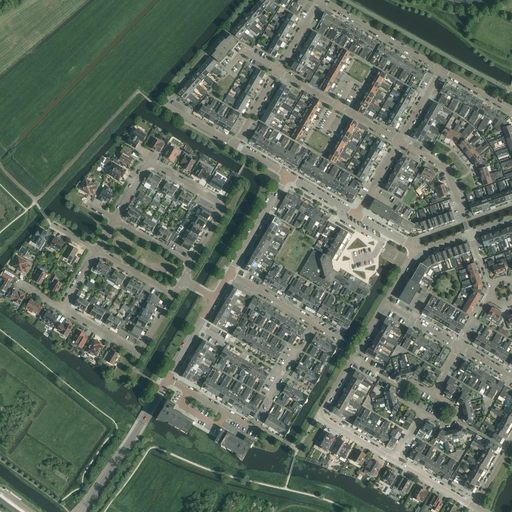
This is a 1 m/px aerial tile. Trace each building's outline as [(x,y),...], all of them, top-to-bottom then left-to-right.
[(261,0),(260,1),(271,11),(274,14),(276,11),(269,5),(271,3),(269,0),(268,0),(261,0)] [(295,3),(290,11),(292,13),(299,0),(292,0),(292,1),(295,3)] [(299,0),(292,13),(298,16),(300,12),(297,11),(300,5),(303,7),(306,0),(299,0)] [(258,5),(257,6),(263,12),(265,9),(269,12),(271,11),(260,1),(258,4),(258,5)] [(255,7),(252,10),(265,22),(265,21),(266,20),(267,20),(261,14),(263,12),(257,6),(255,8),(255,7)] [(250,14),(249,15),(255,21),(257,18),(263,24),(265,22),(252,10),(250,13),(250,14)] [(277,12),(276,15),(286,21),(284,23),(292,27),(294,22),(283,16),(277,12)] [(283,16),(294,22),(297,17),(290,13),(289,16),(285,14),(284,16),(283,15),(283,16)] [(316,29),(315,31),(317,32),(320,34),(321,32),(330,17),(328,15),(329,14),(326,13),(325,14),(325,13),(320,22),(323,24),(321,27),(319,30),(316,29)] [(247,17),(244,19),(259,33),(261,34),(263,32),(256,26),(258,23),(255,21),(249,15),(247,17)] [(330,17),(321,32),(324,34),(328,26),(331,27),(335,20),(335,19),(333,17),(332,18),(330,17)] [(242,23),(241,24),(247,30),(249,27),(258,34),(259,33),(244,19),(242,22),(242,23)] [(334,29),(329,37),(331,38),(341,23),(339,21),(339,20),(336,20),(335,20),(331,27),(334,29)] [(276,21),(274,24),(278,26),(289,32),(292,27),(284,23),(283,25),(276,21)] [(331,38),(331,40),(333,41),(337,34),(340,36),(341,33),(346,26),(345,25),(346,25),(343,23),(343,24),(341,23),(331,38)] [(239,26),(236,28),(246,37),(249,39),(253,42),(254,40),(248,35),(245,32),(247,30),(241,24),(239,26)] [(278,26),(276,28),(280,30),(279,33),(286,37),(289,32),(278,26)] [(344,35),(338,44),(341,46),(351,29),(349,28),(349,26),(346,26),(341,33),(344,35)] [(234,32),(233,34),(241,40),(243,38),(247,41),(249,39),(246,37),(236,28),(234,31),(234,32)] [(265,31),(265,32),(269,34),(283,42),(286,37),(279,33),(278,32),(276,35),(266,29),(265,31)] [(351,29),(341,46),(343,47),(348,40),(350,42),(352,39),(356,32),(356,31),(354,29),(353,30),(351,29)] [(314,32),(310,37),(318,42),(320,39),(326,42),(327,40),(321,36),(314,32)] [(354,41),(349,51),(351,52),(361,35),(359,34),(360,32),(357,32),(356,32),(352,39),(354,41)] [(213,52),(210,55),(220,64),(225,58),(224,57),(233,47),(234,48),(239,42),(231,35),(229,33),(227,36),(228,37),(226,40),(223,38),(221,40),(223,42),(218,47),(216,46),(214,49),(216,51),(214,54),(213,52)] [(269,34),(267,36),(274,40),(273,43),(280,47),(283,42),(269,34)] [(361,35),(351,52),(354,54),(359,44),(362,45),(367,38),(366,37),(364,35),(363,36),(361,35)] [(310,37),(307,42),(322,51),(324,48),(319,46),(321,43),(318,42),(310,37)] [(365,47),(359,57),(361,58),(372,41),(370,40),(370,38),(367,38),(362,45),(365,47)] [(258,43),(258,44),(261,46),(266,49),(264,51),(275,58),(277,54),(277,53),(277,52),(266,46),(262,43),(259,41),(258,43)] [(372,41),(361,58),(364,60),(370,50),(373,52),(377,44),(376,44),(377,43),(375,41),(374,42),(372,41)] [(307,42),(304,47),(312,52),(314,49),(321,53),(322,51),(307,42)] [(266,45),(266,46),(277,52),(280,47),(273,43),(271,45),(268,43),(266,45)] [(372,59),(370,63),(372,64),(378,55),(380,56),(385,48),(380,45),(372,59)] [(338,46),(337,49),(339,50),(337,52),(347,58),(349,55),(352,57),(353,55),(338,46)] [(304,47),(301,53),(316,61),(317,59),(311,55),(312,52),(304,47)] [(383,58),(378,67),(380,69),(382,66),(390,52),(385,48),(380,56),(383,58)] [(334,57),(344,63),(347,58),(337,52),(334,57)] [(390,52),(382,66),(384,68),(388,61),(391,62),(395,55),(390,52)] [(301,53),(298,58),(306,62),(308,60),(318,66),(320,63),(319,63),(316,61),(301,53)] [(334,57),(330,55),(329,57),(332,59),(330,61),(334,64),(341,68),(344,63),(334,57)] [(393,64),(389,71),(392,72),(400,58),(395,55),(391,62),(393,64)] [(209,60),(206,62),(219,74),(220,75),(222,73),(215,66),(217,64),(211,58),(209,60)] [(298,58),(295,63),(314,73),(315,71),(305,65),(306,62),(298,58)] [(400,58),(392,72),(395,74),(399,67),(401,68),(406,61),(400,58)] [(404,70),(398,79),(401,81),(402,78),(411,64),(406,61),(401,68),(404,70)] [(204,66),(203,68),(209,73),(211,70),(217,76),(219,74),(206,62),(204,65),(204,66)] [(294,64),(291,68),(300,73),(302,70),(308,74),(306,79),(309,81),(314,73),(295,63),(294,65),(294,64)] [(329,64),(328,67),(339,73),(341,68),(334,64),(332,66),(329,64)] [(411,64),(402,78),(405,80),(409,73),(412,74),(416,67),(411,64)] [(324,65),(323,67),(326,69),(330,71),(328,74),(336,78),(339,73),(328,67),(324,65)] [(248,67),(246,69),(251,72),(262,78),(263,77),(263,78),(266,74),(257,69),(256,72),(248,67)] [(414,76),(409,85),(411,87),(413,84),(415,81),(421,70),(416,67),(412,74),(414,76)] [(201,69),(198,71),(212,84),(214,82),(207,75),(209,73),(203,68),(201,69)] [(377,69),(375,70),(378,72),(376,75),(384,80),(386,77),(390,80),(393,82),(395,79),(391,77),(377,69)] [(421,70),(415,81),(417,82),(419,79),(422,80),(427,73),(421,70)] [(197,75),(195,77),(201,82),(203,79),(211,86),(212,84),(198,71),(196,74),(197,75)] [(251,72),(250,74),(253,76),(252,79),(259,83),(262,78),(251,72)] [(316,73),(314,75),(324,81),(322,83),(330,88),(333,83),(322,76),(316,73)] [(323,74),(322,76),(333,83),(336,78),(328,74),(327,76),(323,74)] [(376,75),(374,80),(388,89),(390,86),(383,82),(384,80),(376,75)] [(242,76),(240,79),(242,80),(256,88),(259,83),(252,79),(250,81),(242,76)] [(193,78),(190,80),(206,94),(208,92),(199,84),(201,82),(195,77),(194,78),(193,78)] [(313,78),(309,84),(325,93),(326,92),(328,93),(330,90),(330,88),(322,83),(320,87),(314,83),(316,80),(313,78)] [(189,84),(187,86),(193,91),(195,88),(205,96),(206,94),(190,80),(188,83),(189,84)] [(242,80),(240,82),(247,86),(246,89),(253,93),(256,88),(242,80)] [(374,80),(371,85),(378,90),(380,87),(387,91),(388,89),(374,80)] [(416,92),(401,83),(400,85),(406,89),(404,92),(405,93),(405,92),(413,97),(415,94),(416,92)] [(443,94),(438,103),(440,104),(441,103),(442,101),(444,98),(451,87),(449,86),(449,84),(447,84),(447,85),(445,84),(441,91),(440,93),(443,94)] [(282,87),(280,90),(294,98),(296,96),(289,92),(291,89),(284,85),(282,87)] [(371,85),(368,90),(382,99),(383,98),(384,96),(377,92),(378,90),(371,85)] [(185,87),(182,89),(198,103),(200,101),(191,94),(193,91),(187,86),(186,87),(185,87)] [(238,87),(236,90),(250,98),(253,93),(246,89),(244,91),(238,87)] [(451,87),(444,98),(447,99),(449,96),(451,97),(456,90),(455,90),(456,89),(453,87),(453,88),(451,87)] [(232,88),(231,89),(235,91),(235,92),(242,96),(240,99),(248,103),(250,98),(236,90),(232,88)] [(180,91),(177,94),(180,97),(181,96),(186,101),(188,98),(193,103),(191,105),(194,108),(198,103),(182,89),(181,91),(180,91)] [(279,93),(278,95),(285,100),(288,102),(290,99),(296,102),(298,100),(297,100),(294,98),(280,90),(278,93),(279,93)] [(368,90),(365,95),(373,100),(374,100),(375,97),(382,101),(384,103),(385,100),(382,99),(368,90)] [(454,99),(448,109),(451,110),(461,93),(459,92),(459,91),(456,90),(451,97),(454,99)] [(404,95),(396,91),(395,93),(410,102),(412,100),(411,100),(413,97),(405,92),(405,93),(404,95)] [(410,102),(395,93),(394,96),(399,99),(398,102),(399,103),(406,107),(406,106),(407,107),(409,104),(410,102)] [(461,93),(451,110),(453,112),(459,102),(462,104),(466,96),(466,95),(464,93),(463,94),(461,93)] [(228,95),(227,97),(245,108),(248,103),(240,99),(239,101),(228,95)] [(276,97),(274,100),(289,109),(292,111),(293,108),(286,104),(288,102),(285,100),(278,95),(276,97)] [(311,95),(309,98),(313,100),(311,103),(318,108),(319,107),(320,107),(322,104),(320,102),(321,101),(311,95)] [(365,95),(362,100),(379,110),(381,108),(374,104),(375,101),(374,100),(373,100),(365,95)] [(460,113),(462,114),(471,99),(469,98),(470,97),(467,96),(466,96),(462,104),(464,105),(460,113)] [(227,97),(225,100),(232,104),(231,107),(234,109),(242,113),(245,108),(227,97)] [(471,99),(462,114),(465,116),(470,108),(472,110),(476,102),(476,101),(474,99),(473,100),(471,99)] [(273,104),(271,106),(278,110),(280,107),(290,113),(292,111),(289,109),(274,100),(272,103),(273,104)] [(299,100),(298,103),(316,113),(318,108),(311,103),(309,102),(308,104),(306,104),(299,100)] [(362,100),(359,105),(367,109),(368,110),(370,107),(378,112),(379,110),(362,100)] [(397,106),(390,101),(389,104),(404,113),(405,111),(407,108),(406,107),(399,103),(397,106)] [(210,106),(204,117),(207,119),(208,118),(210,119),(214,112),(215,110),(213,108),(212,107),(215,104),(212,102),(210,106)] [(434,102),(431,108),(439,112),(440,109),(447,113),(451,115),(452,113),(449,111),(434,102)] [(475,111),(469,121),(471,123),(482,105),(480,104),(480,103),(477,102),(476,102),(472,110),(475,111)] [(201,103),(195,109),(199,113),(201,114),(201,115),(204,117),(210,106),(208,105),(206,108),(203,106),(204,105),(201,103)] [(298,103),(297,105),(304,109),(303,111),(303,112),(305,113),(313,118),(316,113),(298,103)] [(214,112),(210,119),(212,120),(211,121),(214,123),(225,105),(223,104),(217,114),(214,112)] [(358,106),(356,109),(358,110),(357,112),(370,119),(372,117),(368,115),(370,111),(368,110),(367,109),(359,105),(358,104),(358,106)] [(404,113),(389,104),(388,106),(393,109),(392,112),(392,113),(400,117),(401,117),(403,115),(404,113)] [(225,105),(214,123),(217,125),(218,124),(220,125),(224,118),(221,117),(227,106),(225,105)] [(471,123),(473,125),(480,114),(482,116),(487,108),(486,108),(487,107),(485,105),(484,106),(482,105),(471,123)] [(270,107),(268,111),(282,119),(286,121),(287,119),(283,117),(284,117),(277,113),(278,110),(271,106),(270,108),(270,107)] [(431,108),(428,113),(443,121),(446,123),(448,120),(445,119),(437,115),(439,112),(431,108)] [(485,117),(478,129),(480,132),(481,130),(483,127),(492,111),(490,110),(490,109),(487,108),(482,116),(485,117)] [(224,118),(220,125),(222,126),(221,127),(225,129),(235,111),(233,110),(227,120),(224,118)] [(235,111),(225,129),(228,131),(228,130),(230,131),(235,124),(231,123),(236,115),(239,116),(241,114),(237,112),(235,111)] [(267,114),(265,116),(272,120),(273,120),(274,117),(281,121),(282,119),(268,111),(266,114),(267,114)] [(483,127),(481,130),(485,129),(490,120),(493,122),(497,114),(497,113),(495,111),(494,112),(492,111),(483,127)] [(384,112),(383,114),(398,123),(399,121),(398,120),(400,117),(392,113),(392,112),(391,112),(390,114),(389,115),(384,112)] [(292,113),(291,115),(301,121),(299,123),(307,128),(310,123),(297,115),(295,114),(292,113)] [(297,115),(310,123),(313,118),(305,113),(304,116),(298,113),(297,115)] [(428,113),(425,118),(433,122),(434,120),(444,126),(446,123),(443,121),(428,113)] [(398,123),(383,114),(382,116),(382,117),(387,120),(385,123),(387,124),(389,125),(388,126),(393,128),(393,127),(394,128),(396,125),(397,125),(398,123)] [(497,114),(493,122),(496,124),(494,127),(496,129),(506,122),(504,119),(503,120),(502,119),(502,117),(497,114)] [(263,118),(262,121),(280,132),(281,129),(271,124),(273,120),(272,120),(265,116),(264,118),(263,118)] [(425,118),(422,123),(437,132),(440,134),(442,131),(435,127),(431,125),(433,122),(425,118)] [(350,120),(348,123),(348,124),(348,125),(355,129),(357,126),(367,132),(368,129),(352,120),(352,121),(350,120)] [(450,120),(441,134),(446,137),(451,130),(452,127),(450,126),(453,121),(450,120)] [(506,122),(496,129),(499,132),(503,131),(505,134),(511,131),(511,128),(511,125),(508,126),(507,125),(508,124),(506,122)] [(253,137),(250,140),(250,141),(253,143),(254,142),(256,144),(267,126),(261,123),(260,125),(263,127),(259,133),(256,132),(253,137)] [(293,126),(304,132),(307,128),(299,123),(298,126),(294,124),(293,126)] [(422,123),(419,128),(427,133),(428,130),(439,136),(440,134),(437,132),(422,123)] [(290,124),(288,126),(295,130),(294,133),(301,137),(304,132),(293,126),(290,124)] [(451,130),(446,137),(451,140),(456,133),(457,131),(460,126),(457,124),(453,131),(451,130)] [(456,133),(451,140),(456,143),(457,141),(459,142),(467,132),(471,127),(472,126),(470,124),(465,130),(462,133),(457,131),(456,133)] [(348,125),(345,130),(359,138),(361,136),(354,132),(355,129),(348,125)] [(267,126),(256,144),(258,145),(258,146),(261,147),(266,139),(263,137),(267,130),(269,127),(267,126)] [(460,143),(459,145),(462,149),(469,144),(466,140),(474,130),(475,129),(472,126),(471,127),(467,132),(459,142),(460,143)] [(419,128),(416,133),(431,142),(432,139),(425,135),(427,133),(419,128)] [(130,138),(127,144),(135,148),(138,143),(138,142),(139,140),(143,142),(146,135),(143,133),(144,133),(143,131),(141,130),(140,130),(139,131),(137,130),(133,136),(132,139),(130,138)] [(266,139),(261,147),(264,149),(265,148),(267,150),(277,132),(274,130),(268,140),(266,139)] [(282,130),(281,132),(301,144),(302,142),(299,141),(301,137),(294,133),(292,136),(282,130)] [(345,130),(342,135),(350,139),(351,137),(361,142),(362,140),(359,138),(345,130)] [(506,137),(489,143),(491,145),(494,144),(503,141),(511,137),(511,131),(505,134),(506,137)] [(277,132),(267,150),(269,151),(268,152),(271,153),(277,144),(274,142),(275,142),(276,142),(277,140),(276,139),(279,133),(277,132)] [(416,133),(413,139),(421,143),(422,141),(430,145),(428,148),(431,149),(434,144),(431,142),(416,133)] [(367,134),(364,139),(369,142),(383,150),(384,148),(383,147),(385,144),(384,143),(385,142),(380,140),(380,141),(376,139),(374,142),(369,139),(371,136),(367,134)] [(342,135),(339,140),(356,150),(358,147),(351,143),(352,141),(350,139),(342,135)] [(469,144),(462,149),(466,154),(473,148),(475,146),(473,144),(479,140),(480,139),(480,138),(478,136),(477,137),(469,144)] [(511,137),(503,141),(504,144),(508,143),(509,145),(511,144),(511,137)] [(155,139),(150,147),(155,150),(155,151),(155,150),(159,152),(160,152),(164,145),(161,143),(155,139)] [(277,144),(271,153),(274,155),(275,154),(277,156),(285,141),(286,140),(284,139),(280,144),(278,142),(277,144)] [(339,140),(336,145),(346,150),(346,149),(348,148),(355,152),(356,150),(339,140)] [(285,141),(277,156),(279,157),(278,158),(282,159),(287,151),(286,151),(284,149),(288,142),(285,141)] [(287,151),(282,159),(284,162),(285,161),(287,162),(298,144),(295,142),(290,152),(287,150),(286,151),(287,151)] [(369,142),(368,144),(371,146),(373,147),(372,150),(379,154),(380,151),(381,152),(383,150),(369,142)] [(170,146),(163,158),(167,160),(168,158),(174,162),(178,155),(178,156),(180,152),(174,149),(176,146),(171,144),(170,146)] [(298,144),(287,162),(289,163),(289,164),(292,165),(297,157),(294,155),(300,145),(298,144)] [(483,147),(470,158),(473,163),(480,157),(478,155),(489,146),(487,144),(483,147)] [(510,148),(501,151),(502,154),(511,150),(511,144),(509,145),(510,148)] [(336,145),(333,150),(348,158),(351,160),(352,157),(345,153),(345,151),(346,150),(336,145)] [(473,148),(466,154),(470,158),(483,147),(481,145),(477,148),(475,146),(473,148)] [(122,155),(120,160),(129,165),(133,158),(130,156),(132,153),(123,148),(120,154),(122,155)] [(297,157),(292,165),(295,168),(296,167),(298,168),(306,153),(308,150),(306,148),(304,152),(302,155),(301,154),(299,157),(298,156),(297,157)] [(363,149),(361,151),(377,160),(378,158),(377,157),(379,154),(372,150),(370,153),(363,149)] [(333,150),(330,154),(338,159),(340,156),(347,160),(348,158),(333,150)] [(360,153),(366,157),(364,160),(373,165),(374,162),(375,162),(377,160),(361,151),(360,153)] [(305,161),(300,170),(303,172),(304,171),(306,172),(316,155),(314,153),(309,161),(307,162),(305,161)] [(326,156),(325,158),(345,170),(346,167),(337,162),(338,159),(330,154),(329,158),(326,156)] [(186,155),(181,163),(184,165),(183,168),(185,169),(185,170),(187,171),(188,171),(190,172),(196,162),(189,158),(189,156),(186,155)] [(316,155),(306,172),(308,174),(307,175),(311,176),(315,168),(313,166),(319,156),(316,155)] [(404,155),(401,160),(412,166),(414,168),(416,165),(412,163),(414,161),(411,159),(404,155)] [(354,157),(352,160),(355,162),(371,170),(372,168),(371,168),(373,165),(364,160),(362,163),(354,157)] [(480,157),(473,163),(477,167),(479,166),(480,167),(488,163),(486,160),(483,161),(480,157)] [(315,168),(311,176),(313,178),(314,177),(316,179),(326,161),(324,159),(318,169),(315,168)] [(401,160),(398,165),(405,169),(408,171),(409,169),(417,173),(419,170),(414,168),(412,166),(401,160)] [(326,161),(316,179),(318,180),(318,181),(321,182),(326,174),(323,172),(329,162),(326,161)] [(371,170),(355,162),(354,164),(361,168),(359,171),(366,175),(367,175),(368,175),(371,170)] [(478,172),(479,175),(480,175),(489,172),(487,167),(489,166),(488,163),(480,167),(480,169),(478,170),(479,171),(478,172)] [(110,168),(108,172),(108,173),(109,173),(108,174),(116,179),(117,180),(118,181),(120,180),(121,178),(121,177),(121,176),(122,177),(126,171),(115,164),(113,168),(112,168),(112,169),(111,168),(110,168)] [(200,166),(194,176),(201,180),(202,177),(206,179),(210,174),(211,171),(211,170),(202,165),(201,165),(200,166)] [(326,174),(321,182),(324,184),(324,183),(326,185),(337,167),(334,165),(329,175),(326,174)] [(398,165),(395,170),(409,178),(411,176),(404,172),(405,169),(398,165)] [(337,167),(326,185),(329,186),(328,187),(331,188),(336,180),(333,178),(339,168),(337,167)] [(348,168),(346,170),(356,176),(364,181),(367,176),(366,176),(366,175),(359,171),(358,174),(348,168)] [(419,172),(416,178),(419,179),(424,181),(426,179),(431,170),(430,170),(427,169),(425,168),(423,172),(420,171),(419,172)] [(395,170),(392,175),(400,179),(401,177),(408,181),(409,178),(395,170)] [(426,179),(424,181),(429,184),(429,185),(430,187),(437,182),(435,179),(433,178),(435,174),(434,173),(432,171),(431,170),(426,179)] [(336,180),(331,188),(334,190),(335,189),(337,191),(347,173),(345,171),(339,181),(336,180)] [(480,176),(480,179),(481,179),(482,179),(482,180),(496,176),(499,175),(502,173),(501,171),(497,172),(489,175),(489,172),(480,175),(480,176)] [(233,172),(228,180),(232,182),(236,174),(233,172)] [(347,173),(337,191),(339,192),(338,193),(342,194),(347,186),(344,184),(350,174),(347,173)] [(147,174),(142,183),(145,185),(146,183),(151,186),(152,185),(156,177),(153,175),(154,175),(153,174),(151,174),(150,176),(147,174)] [(392,175),(389,180),(400,186),(402,184),(398,182),(400,179),(392,175)] [(215,176),(210,185),(220,191),(225,182),(221,180),(221,178),(220,177),(218,176),(217,178),(215,176)] [(496,176),(482,180),(484,186),(492,183),(495,182),(494,179),(497,178),(496,176)] [(156,177),(152,185),(157,188),(156,190),(158,192),(163,183),(161,182),(162,180),(161,178),(159,178),(159,179),(156,177)] [(356,181),(347,197),(349,198),(349,199),(353,201),(355,196),(357,192),(355,191),(355,189),(358,183),(361,185),(363,182),(358,179),(356,181)] [(82,184),(80,189),(85,192),(85,191),(89,194),(90,192),(94,194),(97,189),(100,184),(96,181),(94,185),(86,180),(83,185),(82,184)] [(347,186),(342,194),(344,196),(345,195),(347,197),(356,181),(354,180),(349,187),(347,186)] [(407,190),(400,186),(389,180),(386,185),(397,191),(398,191),(397,190),(398,188),(406,193),(407,190)] [(500,182),(507,201),(508,200),(509,201),(511,200),(511,198),(509,191),(506,192),(503,185),(502,181),(500,182)] [(437,182),(430,187),(432,189),(433,191),(436,190),(437,193),(447,190),(447,189),(446,189),(444,186),(444,184),(439,186),(439,184),(437,182)] [(500,182),(497,183),(501,194),(498,195),(501,204),(505,203),(505,202),(507,201),(500,182)] [(158,192),(160,194),(161,193),(166,196),(167,195),(172,186),(169,184),(168,183),(167,183),(166,185),(163,183),(158,192)] [(396,193),(397,191),(386,185),(383,190),(395,196),(401,200),(403,197),(396,193)] [(489,186),(488,186),(495,205),(497,204),(497,205),(501,204),(498,195),(495,196),(492,188),(491,185),(489,186)] [(100,197),(98,200),(102,202),(103,199),(109,202),(110,202),(111,200),(111,199),(114,195),(108,191),(110,188),(106,186),(105,189),(104,189),(99,197),(100,197)] [(172,186),(167,195),(172,198),(171,200),(173,202),(179,192),(176,191),(177,189),(177,187),(175,188),(172,186)] [(488,186),(486,187),(490,198),(487,199),(490,208),(494,207),(493,206),(495,205),(488,186)] [(435,199),(431,201),(432,204),(437,203),(444,200),(443,197),(448,195),(447,194),(447,191),(447,190),(437,193),(438,196),(435,197),(435,199)] [(179,192),(173,202),(176,203),(177,201),(183,204),(183,203),(188,195),(185,193),(184,192),(182,192),(181,194),(179,192)] [(471,192),(466,194),(472,213),(474,212),(475,213),(478,212),(475,203),(472,204),(471,200),(470,197),(473,196),(471,192)] [(479,196),(478,193),(476,194),(479,202),(475,203),(478,212),(482,211),(482,210),(484,209),(480,197),(479,196)] [(288,194),(279,209),(281,210),(283,207),(284,206),(287,208),(288,205),(293,197),(291,195),(290,196),(288,194)] [(188,195),(183,203),(188,206),(186,209),(189,211),(193,205),(194,202),(194,201),(192,200),(193,198),(192,197),(191,197),(190,197),(188,195)] [(482,195),(479,196),(480,197),(484,209),(486,208),(486,209),(490,208),(487,199),(486,196),(482,197),(482,195)] [(289,211),(286,215),(289,216),(298,200),(296,199),(296,198),(293,197),(288,205),(287,208),(290,209),(289,211)] [(375,199),(370,209),(372,210),(371,211),(389,221),(389,220),(392,216),(395,211),(375,199)] [(130,205),(124,214),(127,215),(126,217),(127,219),(128,219),(128,218),(131,220),(136,212),(137,210),(142,202),(139,200),(135,208),(132,207),(133,206),(130,205)] [(298,200),(289,216),(291,218),(294,213),(296,210),(299,211),(304,203),(301,201),(300,202),(298,200)] [(443,202),(440,203),(443,211),(442,212),(440,212),(444,224),(450,222),(445,210),(443,205),(443,202)] [(302,213),(295,224),(297,225),(300,221),(308,206),(306,205),(307,204),(304,203),(299,211),(302,213)] [(392,216),(389,220),(391,221),(391,222),(392,223),(394,224),(399,216),(401,213),(398,212),(398,211),(402,204),(400,203),(398,205),(398,206),(395,211),(392,216)] [(434,205),(432,206),(433,210),(439,226),(444,224),(440,212),(439,213),(437,213),(434,205)] [(199,215),(206,219),(208,220),(210,217),(211,217),(211,215),(209,214),(211,211),(201,206),(199,209),(201,211),(199,215)] [(308,206),(300,221),(302,222),(304,219),(306,216),(309,217),(314,209),(311,207),(311,208),(308,206)] [(432,206),(429,207),(431,211),(432,215),(431,216),(430,217),(433,228),(439,226),(433,210),(432,206)] [(399,216),(394,224),(398,226),(400,226),(408,212),(410,209),(408,207),(407,210),(404,214),(403,215),(401,213),(399,216)] [(310,223),(307,227),(310,228),(319,212),(316,211),(317,210),(314,209),(309,217),(312,219),(310,223)] [(424,209),(421,210),(428,230),(433,228),(430,217),(428,217),(426,217),(424,209)] [(455,220),(452,212),(449,213),(448,209),(445,210),(450,222),(455,220)] [(136,212),(131,220),(134,222),(135,224),(136,224),(138,222),(140,223),(145,215),(142,213),(143,213),(137,210),(136,212)] [(418,223),(417,233),(422,231),(422,232),(428,230),(421,210),(419,211),(423,222),(420,223),(418,223)] [(310,228),(309,229),(312,230),(314,225),(315,225),(317,222),(319,223),(324,215),(322,213),(321,214),(319,212),(310,228)] [(408,212),(400,226),(402,227),(401,228),(405,230),(409,222),(407,220),(411,213),(408,212)] [(194,223),(201,227),(203,228),(205,225),(207,224),(207,223),(205,222),(206,219),(199,215),(197,214),(195,217),(197,218),(194,223)] [(145,215),(140,223),(143,224),(141,226),(142,228),(144,228),(147,229),(151,221),(146,218),(148,216),(145,215)] [(320,229),(318,233),(320,234),(328,221),(329,219),(327,217),(327,216),(324,215),(319,223),(318,226),(321,228),(320,229)] [(273,221),(272,223),(288,232),(289,230),(285,227),(281,225),(283,222),(278,220),(275,217),(272,220),(273,221)] [(151,221),(147,229),(150,231),(150,233),(152,233),(153,231),(156,232),(161,223),(158,221),(157,224),(151,221)] [(191,224),(188,229),(190,230),(190,231),(197,235),(199,236),(200,233),(201,233),(202,232),(202,231),(200,229),(201,227),(194,223),(192,222),(191,224)] [(330,222),(328,225),(335,229),(335,230),(334,232),(345,238),(348,233),(340,229),(338,227),(330,222)] [(409,222),(405,230),(408,232),(409,232),(410,233),(411,232),(414,234),(417,233),(418,223),(416,223),(414,225),(409,222)] [(161,223),(156,232),(158,233),(157,236),(158,237),(159,237),(162,238),(167,230),(162,227),(164,225),(161,223)] [(270,225),(268,228),(277,233),(280,234),(282,231),(282,232),(286,234),(288,232),(272,223),(271,225),(270,225)] [(267,231),(266,233),(281,242),(282,240),(279,238),(275,235),(277,233),(268,228),(266,230),(267,231)] [(36,237),(33,242),(38,245),(37,247),(41,249),(46,240),(44,239),(47,236),(46,235),(48,232),(41,229),(39,232),(38,231),(35,236),(36,237)] [(167,230),(162,238),(165,240),(166,242),(167,242),(169,240),(171,241),(176,233),(177,232),(174,230),(173,232),(167,229),(167,230)] [(185,238),(192,243),(194,244),(196,241),(198,240),(198,238),(196,237),(197,235),(190,231),(190,230),(188,229),(186,232),(188,233),(185,238)] [(504,230),(498,232),(504,248),(507,247),(504,240),(507,239),(504,230)] [(334,232),(333,234),(336,236),(334,239),(342,244),(345,238),(334,232)] [(498,232),(493,234),(496,243),(497,246),(499,245),(500,246),(502,252),(505,251),(504,248),(498,232)] [(263,235),(262,238),(271,243),(272,240),(276,243),(276,242),(280,244),(281,242),(266,233),(265,236),(263,235)] [(493,234),(487,236),(493,252),(493,255),(496,254),(494,247),(497,246),(496,243),(493,234)] [(487,236),(481,238),(484,247),(487,246),(490,253),(493,252),(487,236)] [(55,237),(50,247),(55,250),(55,249),(59,252),(64,243),(58,240),(59,239),(55,237)] [(183,242),(181,246),(190,252),(191,248),(192,249),(193,248),(193,246),(191,245),(192,243),(185,238),(183,237),(181,241),(183,242)] [(261,241),(260,244),(275,252),(276,250),(273,248),(269,246),(271,243),(262,238),(260,241),(261,241)] [(326,238),(324,240),(339,249),(342,244),(334,239),(333,242),(326,238)] [(324,240),(323,243),(330,247),(328,249),(336,254),(339,249),(324,240)] [(468,243),(461,245),(466,258),(468,258),(467,253),(470,252),(469,248),(470,248),(468,243)] [(257,245),(256,249),(265,253),(267,255),(269,252),(270,253),(274,255),(275,252),(260,244),(259,246),(257,245)] [(461,245),(456,247),(459,256),(460,258),(462,257),(465,265),(468,264),(466,258),(461,245)] [(71,246),(64,257),(71,261),(70,264),(73,266),(78,258),(75,256),(78,250),(71,246)] [(316,246),(314,249),(322,253),(324,254),(333,259),(336,254),(328,249),(327,252),(323,250),(316,246)] [(456,247),(451,249),(457,267),(459,266),(457,260),(460,259),(460,258),(459,256),(456,247)] [(255,252),(254,254),(269,263),(270,260),(267,259),(266,258),(267,255),(265,253),(256,249),(254,251),(255,252)] [(451,249),(445,251),(448,259),(451,258),(454,266),(454,268),(457,267),(451,249)] [(312,253),(300,274),(321,286),(328,290),(334,281),(338,274),(333,271),(330,261),(332,259),(333,260),(333,259),(324,254),(323,255),(314,250),(312,253)] [(445,251),(440,253),(446,271),(449,270),(448,268),(445,260),(448,259),(445,251)] [(440,253),(434,255),(438,265),(441,264),(444,272),(446,271),(440,253)] [(251,256),(250,259),(259,264),(260,265),(261,265),(263,262),(264,263),(267,265),(269,263),(254,254),(253,257),(251,256)] [(429,257),(425,261),(432,269),(433,267),(438,265),(434,255),(429,257)] [(14,266),(14,267),(15,268),(17,269),(18,269),(19,268),(27,273),(31,267),(26,264),(26,263),(26,262),(26,261),(23,260),(22,260),(18,258),(16,262),(15,262),(14,265),(14,266)] [(500,261),(497,262),(498,264),(501,274),(502,274),(505,272),(506,271),(505,267),(508,266),(505,258),(500,260),(500,261)] [(249,262),(248,264),(259,271),(260,271),(261,269),(257,267),(259,264),(250,259),(248,261),(249,262)] [(493,260),(487,262),(488,264),(491,272),(494,271),(495,275),(496,275),(500,275),(501,274),(498,264),(495,265),(493,260)] [(419,265),(417,269),(425,274),(427,275),(430,270),(432,269),(425,261),(421,264),(420,266),(419,265)] [(96,262),(91,271),(94,272),(95,270),(100,273),(105,265),(102,263),(102,262),(100,262),(99,264),(96,262)] [(467,268),(461,271),(462,273),(462,274),(477,268),(475,263),(466,266),(467,268)] [(245,266),(244,270),(248,272),(253,274),(256,276),(257,273),(263,276),(264,274),(263,273),(260,271),(259,271),(248,264),(246,267),(245,266)] [(36,276),(34,280),(41,284),(47,274),(40,270),(42,268),(41,266),(39,265),(34,273),(36,275),(36,276)] [(105,265),(100,273),(106,276),(104,278),(107,280),(112,271),(109,270),(111,268),(110,267),(108,267),(105,265)] [(277,269),(269,285),(271,286),(271,285),(274,286),(278,279),(276,278),(281,269),(279,267),(277,269)] [(270,271),(264,281),(267,282),(266,283),(269,285),(277,269),(275,268),(273,271),(271,272),(270,271)] [(460,274),(459,274),(460,277),(469,274),(470,277),(479,274),(477,268),(462,274),(462,273),(460,274)] [(417,269),(414,274),(429,283),(431,284),(432,281),(427,278),(423,277),(425,274),(417,269)] [(3,285),(0,289),(0,293),(4,295),(6,292),(13,279),(15,276),(6,270),(4,273),(3,273),(0,275),(0,277),(1,279),(1,280),(2,284),(3,285)] [(278,279),(274,286),(277,288),(276,289),(278,290),(287,275),(290,271),(287,270),(282,280),(279,278),(278,279)] [(112,271),(107,280),(110,281),(115,284),(116,282),(121,274),(118,272),(117,271),(116,271),(114,273),(112,271)] [(337,283),(333,289),(335,291),(344,276),(339,274),(339,273),(338,273),(338,274),(334,281),(337,283)] [(115,284),(115,285),(122,289),(127,280),(125,279),(126,277),(125,276),(124,276),(121,274),(116,282),(115,284)] [(414,274),(411,279),(419,284),(421,285),(423,282),(430,286),(431,284),(429,283),(414,274)] [(471,279),(461,282),(463,285),(481,279),(479,274),(470,277),(471,279)] [(287,275),(278,290),(281,292),(281,291),(284,292),(288,285),(285,284),(290,276),(287,275)] [(53,283),(50,289),(57,294),(62,284),(55,280),(57,277),(54,276),(51,281),(53,283)] [(344,276),(335,291),(338,292),(340,289),(342,285),(344,287),(349,279),(344,276)] [(345,292),(343,295),(346,297),(348,293),(354,282),(349,279),(344,287),(347,289),(345,292)] [(401,297),(400,299),(409,305),(421,285),(419,284),(411,279),(400,297),(401,297)] [(463,285),(463,287),(465,287),(473,285),(474,288),(474,289),(482,290),(482,285),(481,279),(463,285)] [(127,280),(122,289),(125,291),(125,290),(127,291),(128,290),(131,292),(136,283),(133,282),(133,281),(133,280),(131,280),(130,282),(127,280)] [(291,286),(287,294),(290,296),(289,297),(291,298),(300,283),(301,282),(298,280),(294,288),(291,286)] [(354,282),(348,293),(350,295),(352,291),(355,293),(359,285),(354,282)] [(136,283),(131,292),(136,295),(135,297),(138,298),(138,297),(139,298),(141,293),(143,290),(141,288),(142,286),(141,285),(139,285),(136,283)] [(300,283),(291,298),(293,299),(294,298),(297,300),(301,293),(302,291),(299,290),(302,284),(300,283)] [(359,285),(355,293),(358,295),(356,298),(358,300),(365,288),(359,285)] [(233,291),(231,293),(246,302),(249,303),(252,298),(249,296),(247,299),(244,297),(240,295),(242,292),(238,290),(234,287),(232,290),(233,291)] [(301,293),(297,300),(302,303),(310,288),(308,287),(304,294),(301,293)] [(310,288),(302,303),(307,305),(311,298),(308,297),(312,290),(310,288)] [(365,288),(358,300),(360,301),(362,297),(365,299),(368,295),(370,294),(369,293),(370,291),(365,288)] [(468,294),(478,300),(481,295),(482,294),(482,290),(474,289),(472,289),(468,294)] [(13,292),(9,298),(14,301),(20,305),(25,296),(19,292),(14,290),(13,292)] [(320,294),(311,309),(313,311),(313,310),(316,312),(316,311),(317,311),(321,304),(322,301),(319,300),(324,291),(322,290),(320,294)] [(468,294),(463,291),(462,294),(468,297),(468,299),(467,301),(468,301),(476,305),(478,300),(468,294)] [(229,295),(228,298),(236,303),(238,300),(241,302),(245,304),(246,302),(231,293),(230,295),(229,295)] [(307,306),(306,307),(309,308),(311,309),(320,294),(318,293),(314,298),(311,297),(311,298),(307,305),(307,306)] [(78,294),(73,302),(76,303),(75,305),(75,307),(77,307),(80,308),(85,300),(80,297),(81,295),(78,294)] [(322,305),(318,312),(321,314),(320,315),(322,316),(331,301),(334,297),(331,295),(326,305),(323,303),(322,305)] [(427,305),(422,313),(424,314),(427,317),(432,308),(429,307),(435,297),(432,295),(427,305)] [(148,300),(146,303),(148,304),(155,307),(156,305),(158,306),(160,305),(160,304),(159,304),(161,300),(153,296),(150,301),(148,300)] [(85,300),(80,308),(83,310),(84,312),(85,312),(86,310),(89,311),(94,303),(94,302),(96,300),(97,298),(95,297),(93,298),(91,300),(90,303),(85,300)] [(227,301),(225,303),(240,312),(241,310),(238,308),(234,305),(236,303),(228,298),(226,300),(227,301)] [(458,298),(456,301),(473,310),(476,305),(468,301),(467,303),(458,298)] [(31,300),(27,307),(30,309),(29,310),(29,311),(31,312),(32,312),(33,311),(35,313),(39,315),(42,309),(39,307),(40,305),(31,300)] [(94,303),(89,311),(91,312),(90,315),(91,316),(92,316),(93,316),(96,317),(100,309),(101,307),(97,304),(98,301),(96,300),(94,302),(94,303)] [(251,309),(248,315),(250,316),(258,303),(255,301),(255,302),(252,301),(248,308),(251,309)] [(331,301),(322,316),(325,317),(325,316),(328,318),(332,311),(329,309),(334,302),(331,301)] [(456,301),(455,303),(464,308),(462,311),(470,315),(473,310),(456,301)] [(441,304),(433,319),(434,320),(434,321),(438,323),(442,314),(439,313),(445,303),(443,302),(441,304)] [(144,308),(142,310),(144,312),(144,311),(150,315),(152,313),(154,314),(155,313),(155,311),(157,308),(155,307),(148,304),(146,303),(144,308)] [(223,305),(222,308),(230,313),(232,310),(235,313),(235,312),(239,314),(240,312),(225,303),(224,306),(223,305)] [(250,316),(248,320),(251,321),(256,312),(259,314),(263,307),(261,306),(261,305),(258,303),(250,316)] [(432,308),(427,317),(431,319),(431,318),(433,319),(441,304),(439,303),(436,307),(434,306),(432,308)] [(100,309),(96,317),(98,319),(99,321),(101,321),(102,319),(104,320),(109,312),(112,308),(109,306),(108,307),(106,310),(101,307),(100,309)] [(337,314),(333,321),(338,324),(342,316),(339,315),(343,308),(341,306),(339,310),(337,314)] [(442,314),(438,323),(441,325),(442,324),(443,325),(453,307),(451,306),(447,313),(444,312),(442,314)] [(262,315),(257,325),(259,326),(269,309),(265,307),(265,308),(263,307),(259,314),(262,315)] [(342,316),(338,324),(341,325),(340,326),(342,327),(353,309),(353,308),(351,307),(346,316),(344,316),(343,315),(342,316)] [(453,307),(443,325),(445,326),(444,327),(448,329),(453,320),(450,319),(452,315),(456,309),(453,307)] [(487,310),(483,317),(491,321),(493,318),(498,309),(497,309),(493,308),(492,307),(490,311),(487,310)] [(221,311),(219,314),(234,322),(237,324),(238,322),(232,318),(228,316),(230,313),(222,308),(219,311),(221,311)] [(269,309),(259,326),(261,327),(266,318),(269,320),(273,313),(271,312),(272,311),(269,309)] [(353,309),(342,327),(344,329),(345,328),(348,329),(348,328),(349,329),(350,328),(350,327),(349,327),(352,322),(353,321),(351,320),(351,318),(351,317),(355,310),(353,309)] [(493,318),(491,321),(496,324),(498,326),(503,319),(500,317),(502,313),(501,313),(499,310),(498,309),(493,318)] [(46,315),(43,320),(46,322),(46,323),(48,325),(49,324),(50,324),(53,326),(55,321),(56,321),(58,317),(55,315),(56,314),(52,312),(51,313),(48,311),(45,315),(46,315)] [(139,314),(137,318),(139,319),(146,323),(147,320),(149,322),(151,321),(151,319),(150,319),(152,316),(150,315),(144,311),(144,312),(141,316),(139,314)] [(332,311),(328,318),(333,321),(337,314),(332,311)] [(109,312),(104,320),(107,322),(106,324),(106,325),(108,325),(111,326),(116,318),(111,315),(112,313),(109,312)] [(453,320),(448,329),(451,331),(452,330),(454,331),(464,314),(461,312),(460,314),(456,322),(453,320)] [(272,322),(267,331),(269,332),(279,315),(276,313),(275,314),(273,313),(269,320),(272,322)] [(217,315),(216,318),(224,323),(226,325),(228,322),(229,323),(233,325),(236,326),(237,324),(234,322),(219,314),(218,316),(217,315)] [(464,314),(454,331),(455,332),(455,333),(459,335),(462,331),(461,330),(463,327),(464,327),(465,325),(461,322),(464,318),(464,317),(465,317),(466,315),(464,314)] [(279,315),(269,332),(272,333),(277,324),(280,326),(284,319),(282,318),(282,317),(279,315)] [(116,318),(111,326),(114,328),(115,330),(116,330),(117,328),(120,329),(123,324),(125,321),(122,319),(117,316),(116,318)] [(386,322),(385,324),(401,333),(404,335),(407,329),(404,327),(403,328),(400,329),(395,326),(396,323),(388,318),(387,317),(387,318),(385,321),(386,322)] [(126,318),(125,321),(127,322),(134,326),(141,331),(143,328),(145,329),(146,329),(146,327),(148,324),(146,323),(139,319),(137,318),(134,323),(126,318)] [(215,322),(213,324),(228,333),(231,335),(232,332),(226,328),(225,328),(225,327),(226,325),(224,323),(216,318),(216,319),(213,321),(215,322)] [(278,336),(277,337),(280,338),(289,321),(286,319),(286,320),(284,319),(280,326),(283,328),(278,335),(278,336)] [(289,321),(280,338),(282,339),(286,333),(289,334),(290,332),(294,325),(292,324),(293,323),(289,321)] [(237,328),(232,336),(237,339),(244,327),(245,325),(243,323),(241,327),(238,325),(237,328)] [(61,324),(58,330),(61,332),(61,333),(67,337),(73,328),(66,324),(65,326),(61,324)] [(385,324),(382,329),(389,333),(390,333),(391,330),(400,336),(401,333),(385,324)] [(292,336),(288,343),(290,344),(300,327),(297,325),(296,326),(294,325),(290,332),(289,334),(292,336)] [(129,330),(127,333),(137,339),(138,336),(140,337),(142,336),(142,335),(141,335),(143,332),(141,331),(134,326),(134,327),(131,332),(129,330)] [(244,327),(237,339),(242,342),(247,334),(244,333),(247,329),(244,327)] [(300,327),(290,344),(292,345),(298,336),(301,338),(305,331),(303,330),(303,329),(300,327)] [(475,338),(472,343),(477,346),(477,345),(479,346),(488,331),(489,328),(487,327),(481,337),(478,335),(476,339),(475,338)] [(403,345),(402,347),(404,348),(414,332),(412,331),(413,331),(409,328),(404,337),(407,338),(403,345)] [(247,334),(242,342),(247,344),(255,330),(252,329),(249,335),(247,334)] [(382,329),(379,334),(394,343),(395,343),(397,341),(389,337),(390,334),(390,333),(389,333),(382,329)] [(255,330),(247,344),(252,347),(256,340),(258,337),(256,335),(256,334),(258,332),(255,330)] [(79,331),(73,340),(80,344),(78,346),(82,348),(87,339),(84,338),(86,335),(79,331)] [(488,331),(479,346),(481,347),(480,347),(484,350),(489,341),(486,340),(490,333),(488,331)] [(414,332),(404,348),(407,350),(408,348),(412,341),(414,342),(419,335),(414,332)] [(379,334),(376,339),(383,344),(386,345),(388,342),(393,345),(394,343),(379,334)] [(489,341),(484,350),(487,352),(488,351),(489,352),(498,338),(499,335),(497,334),(491,343),(489,341)] [(256,340),(252,347),(257,350),(265,336),(262,335),(260,338),(258,337),(256,340)] [(415,347),(412,352),(414,354),(417,349),(424,338),(419,335),(414,342),(413,345),(415,346),(415,347)] [(498,338),(489,352),(491,353),(491,354),(494,356),(499,347),(500,346),(500,345),(497,343),(502,336),(500,335),(499,335),(498,338)] [(265,336),(257,350),(262,353),(266,345),(268,342),(266,341),(268,338),(265,336)] [(309,354),(309,355),(311,356),(321,339),(318,338),(317,338),(315,337),(313,340),(312,340),(310,344),(314,346),(309,354)] [(275,342),(267,356),(272,359),(276,351),(274,350),(276,346),(280,340),(277,338),(275,342)] [(424,338),(417,349),(420,350),(422,347),(424,348),(428,341),(424,338)] [(321,339),(311,356),(314,357),(317,352),(319,348),(322,350),(326,343),(324,342),(324,341),(321,339)] [(376,339),(373,344),(380,349),(382,346),(391,351),(392,349),(386,345),(383,344),(376,339)] [(93,340),(86,352),(90,354),(91,353),(96,356),(100,350),(101,351),(103,347),(100,345),(101,344),(97,341),(97,342),(93,340)] [(201,342),(200,345),(208,350),(210,347),(213,350),(214,349),(217,351),(218,349),(204,340),(202,343),(201,342)] [(266,345),(262,353),(267,356),(275,342),(272,340),(270,344),(268,342),(266,345)] [(427,350),(421,359),(424,360),(433,344),(428,341),(424,348),(427,350)] [(508,343),(500,358),(501,359),(501,360),(505,362),(510,354),(506,352),(511,342),(511,341),(510,341),(508,343)] [(499,347),(494,356),(498,358),(498,357),(500,358),(508,343),(506,342),(503,348),(500,346),(499,347)] [(324,352),(319,361),(321,362),(331,345),(328,344),(326,343),(322,350),(324,352)] [(373,344),(370,349),(385,358),(389,361),(390,358),(379,351),(380,349),(373,344)] [(433,344),(424,360),(426,361),(431,352),(434,354),(438,347),(433,344)] [(199,348),(198,351),(212,359),(215,361),(217,359),(207,353),(208,350),(200,345),(198,348),(199,348)] [(276,351),(272,359),(277,362),(281,354),(285,346),(283,345),(278,352),(276,351)] [(331,345),(321,362),(322,362),(324,364),(324,362),(329,355),(332,357),(333,354),(334,354),(335,354),(335,353),(336,352),(336,351),(335,351),(337,348),(334,346),(333,347),(331,345)] [(437,355),(433,362),(435,364),(436,362),(443,349),(438,347),(434,354),(437,355)] [(223,358),(217,368),(219,369),(221,367),(222,365),(230,352),(225,349),(223,352),(220,356),(223,358)] [(366,354),(365,355),(367,356),(367,355),(375,360),(376,357),(384,361),(385,358),(370,349),(369,351),(368,351),(366,354)] [(443,349),(436,362),(438,364),(441,358),(444,360),(448,353),(449,352),(445,349),(444,350),(443,349)] [(107,353),(102,361),(105,363),(107,361),(114,365),(120,354),(113,350),(110,355),(107,353)] [(195,353),(194,356),(202,361),(204,358),(208,360),(211,362),(212,359),(198,351),(196,353),(195,353)] [(222,365),(221,367),(224,368),(225,365),(228,361),(230,362),(235,354),(230,352),(222,365)] [(232,363),(229,370),(231,371),(233,369),(239,357),(235,354),(230,362),(232,363)] [(193,359),(192,361),(206,370),(207,370),(208,368),(204,366),(205,366),(201,363),(202,361),(194,356),(192,358),(193,359)] [(231,371),(231,372),(233,374),(235,371),(238,367),(240,368),(244,360),(239,357),(233,369),(231,371)] [(297,368),(295,371),(297,373),(300,375),(309,361),(306,359),(304,363),(300,361),(298,364),(296,368),(297,368)] [(242,369),(239,375),(241,377),(249,363),(244,360),(240,368),(242,369)] [(407,364),(406,360),(403,361),(407,377),(412,376),(413,376),(410,367),(409,363),(407,364)] [(189,363),(188,366),(196,371),(198,368),(202,370),(205,372),(206,370),(192,361),(190,364),(189,363)] [(309,361),(300,375),(303,377),(304,376),(306,377),(310,370),(307,369),(311,362),(309,361)] [(461,373),(457,380),(460,381),(464,375),(464,374),(469,365),(468,364),(469,363),(464,361),(464,362),(459,371),(461,373)] [(414,366),(410,367),(413,376),(412,376),(416,378),(420,372),(421,373),(423,369),(425,370),(428,364),(425,362),(422,367),(419,366),(418,368),(418,367),(417,368),(414,366)] [(249,363),(241,377),(244,378),(246,375),(248,376),(249,376),(254,366),(249,363)] [(310,370),(306,377),(308,379),(307,379),(310,381),(319,367),(319,366),(317,365),(313,372),(310,370)] [(464,375),(460,381),(462,383),(466,376),(469,377),(470,375),(474,368),(469,365),(464,374),(464,375)] [(187,369),(186,372),(200,380),(202,378),(198,376),(195,374),(196,371),(188,366),(186,369),(187,369)] [(250,379),(246,385),(249,386),(259,369),(254,366),(249,376),(251,377),(250,379)] [(319,367),(310,381),(312,382),(312,383),(315,385),(317,382),(318,382),(319,382),(319,381),(319,380),(319,379),(321,376),(318,374),(322,367),(319,366),(319,367)] [(468,383),(467,385),(470,386),(479,370),(474,368),(470,375),(469,377),(471,379),(468,383)] [(259,369),(249,386),(252,388),(255,382),(257,378),(260,379),(264,372),(259,369)] [(384,372),(382,375),(388,379),(389,377),(395,380),(395,381),(399,384),(402,380),(401,380),(402,379),(401,379),(399,370),(395,371),(393,374),(391,373),(390,375),(384,372)] [(479,370),(470,386),(472,388),(473,386),(477,379),(480,381),(484,373),(479,370)] [(355,375),(354,377),(369,386),(371,383),(363,379),(365,376),(357,372),(358,371),(356,371),(354,375),(355,375)] [(426,379),(424,383),(428,385),(429,383),(432,385),(436,378),(432,376),(433,374),(428,371),(425,378),(426,379)] [(183,373),(181,377),(186,379),(191,382),(192,380),(194,380),(197,381),(202,384),(203,382),(200,380),(186,372),(184,374),(183,373)] [(256,390),(256,391),(259,392),(262,387),(269,375),(264,372),(260,379),(258,382),(261,383),(259,385),(256,390)] [(482,382),(477,391),(480,393),(483,387),(489,376),(484,373),(480,381),(482,382)] [(216,376),(208,390),(211,392),(211,391),(213,393),(217,385),(214,384),(218,377),(219,375),(217,374),(216,376)] [(207,379),(203,386),(205,388),(204,388),(208,390),(216,376),(214,375),(212,378),(210,381),(207,379)] [(489,376),(483,387),(485,388),(487,385),(490,386),(494,379),(489,376)] [(354,377),(351,382),(359,386),(360,384),(368,388),(369,386),(354,377)] [(446,389),(444,392),(447,394),(446,396),(450,398),(453,394),(454,395),(458,388),(453,386),(456,381),(454,379),(450,377),(444,388),(446,389)] [(380,378),(379,381),(383,383),(382,386),(383,387),(385,388),(383,391),(384,395),(393,393),(394,393),(394,392),(395,392),(397,388),(392,386),(392,387),(386,383),(387,381),(380,378)] [(487,396),(487,397),(489,398),(499,382),(494,379),(490,386),(492,388),(488,395),(487,396)] [(217,385),(213,393),(215,394),(218,396),(227,381),(225,380),(224,380),(221,386),(218,386),(217,385)] [(227,381),(218,396),(221,398),(222,397),(224,399),(228,392),(229,390),(226,388),(229,383),(227,381)] [(228,392),(224,399),(226,400),(225,400),(228,402),(235,390),(240,383),(237,382),(232,391),(229,389),(229,390),(228,392)] [(351,382),(348,387),(363,396),(365,394),(357,389),(359,386),(351,382)] [(499,382),(489,398),(492,399),(497,391),(500,392),(504,385),(505,384),(501,382),(500,383),(499,382)] [(235,390),(228,402),(231,404),(232,403),(234,405),(239,395),(236,394),(242,384),(240,383),(235,390)] [(461,396),(457,402),(461,405),(462,405),(462,404),(471,402),(470,398),(466,396),(467,396),(466,395),(467,394),(464,392),(467,387),(464,385),(461,391),(463,392),(460,396),(461,396)] [(278,399),(276,402),(282,406),(292,388),(289,386),(289,387),(287,386),(285,389),(284,389),(282,392),(286,395),(282,401),(278,399)] [(505,386),(501,393),(507,397),(511,400),(511,396),(510,395),(506,393),(506,391),(508,388),(505,386)] [(348,387),(345,392),(352,397),(354,394),(362,399),(363,396),(348,387)] [(239,395),(234,405),(236,406),(235,407),(239,408),(250,389),(248,388),(242,397),(239,395)] [(292,388),(282,406),(284,407),(290,397),(293,399),(297,392),(295,391),(296,390),(292,388)] [(250,389),(239,408),(242,410),(242,409),(244,411),(248,404),(250,401),(247,399),(252,390),(250,389)] [(296,401),(292,407),(294,409),(303,394),(300,392),(299,393),(297,392),(293,399),(296,401)] [(345,392),(342,398),(357,407),(361,409),(362,406),(351,399),(352,397),(345,392)] [(385,398),(378,400),(378,403),(395,399),(393,393),(384,395),(385,398)] [(501,393),(499,396),(506,400),(511,404),(509,409),(511,410),(511,400),(507,397),(501,393)] [(248,404),(244,411),(246,412),(246,413),(249,414),(256,403),(259,398),(260,395),(258,394),(253,402),(250,401),(248,404)] [(294,409),(293,412),(294,412),(295,412),(299,406),(302,408),(303,406),(305,403),(306,403),(307,402),(307,401),(307,400),(307,399),(309,397),(305,395),(303,394),(294,409)] [(256,403),(249,414),(252,416),(253,416),(255,417),(259,410),(256,408),(259,402),(261,399),(259,398),(256,403)] [(340,399),(338,401),(338,402),(339,402),(339,403),(346,407),(348,404),(356,409),(357,407),(342,398),(341,399),(340,399)] [(160,416),(158,420),(161,421),(163,418),(188,433),(192,425),(193,423),(172,411),(176,405),(171,402),(170,402),(167,400),(166,402),(165,403),(163,406),(165,407),(163,411),(160,416)] [(339,403),(336,408),(351,417),(353,415),(345,410),(346,407),(339,403)] [(396,404),(387,406),(388,410),(391,412),(392,413),(391,415),(394,416),(391,421),(394,423),(397,417),(395,417),(398,412),(397,412),(400,406),(396,404)] [(472,407),(463,410),(465,415),(474,413),(473,410),(481,408),(480,405),(476,406),(472,407)] [(503,412),(501,410),(499,413),(511,420),(511,410),(509,409),(506,407),(503,412)] [(332,413),(331,413),(333,414),(340,418),(342,415),(350,419),(351,417),(336,408),(335,409),(334,409),(332,413)] [(267,420),(265,423),(267,424),(267,425),(270,427),(279,412),(279,411),(277,410),(274,414),(273,415),(270,413),(268,415),(266,419),(267,420)] [(404,413),(400,420),(405,422),(402,428),(407,431),(413,421),(412,420),(414,416),(411,414),(412,413),(408,410),(405,414),(404,413)] [(499,413),(496,411),(495,414),(503,419),(500,424),(508,428),(511,423),(511,420),(499,413)] [(279,412),(270,427),(273,429),(274,428),(276,429),(280,422),(277,420),(281,413),(279,412)] [(358,417),(353,425),(357,427),(358,427),(367,413),(364,412),(360,418),(358,417)] [(367,413),(358,427),(360,428),(360,429),(362,431),(363,430),(368,423),(369,420),(367,419),(369,414),(367,413)] [(463,416),(461,420),(466,423),(466,422),(472,425),(471,427),(477,431),(479,427),(473,424),(475,421),(473,420),(475,417),(474,413),(465,415),(464,415),(464,416),(463,416)] [(377,418),(368,433),(370,434),(370,435),(372,436),(373,436),(377,429),(379,426),(377,424),(381,417),(378,416),(377,418)] [(280,422),(276,429),(278,430),(277,431),(280,433),(289,418),(287,417),(283,424),(280,422)] [(289,418),(280,433),(282,434),(282,435),(285,437),(287,434),(288,433),(289,433),(289,432),(289,431),(289,430),(291,427),(288,425),(292,419),(289,417),(289,418)] [(364,430),(363,431),(366,433),(367,432),(368,433),(377,418),(374,417),(372,422),(369,420),(368,423),(363,430),(364,430)] [(485,421),(483,423),(487,426),(490,427),(503,435),(505,433),(508,428),(500,424),(498,428),(492,425),(485,421)] [(377,429),(373,436),(373,437),(375,438),(376,438),(378,439),(386,425),(384,423),(382,427),(379,426),(377,429)] [(422,426),(416,436),(422,439),(425,434),(429,437),(433,430),(432,430),(434,426),(430,423),(429,425),(426,423),(424,427),(422,426)] [(458,424),(456,428),(457,428),(456,429),(456,430),(459,439),(463,438),(465,434),(467,435),(468,433),(474,436),(476,433),(470,430),(469,431),(463,428),(463,427),(458,424)] [(386,425),(378,439),(383,442),(387,434),(389,432),(386,430),(389,426),(386,425)] [(488,430),(494,434),(492,439),(500,443),(504,436),(503,435),(490,427),(488,430)] [(387,434),(383,442),(388,445),(396,430),(394,429),(390,436),(387,434)] [(396,430),(388,445),(389,445),(389,446),(392,448),(393,449),(394,447),(393,447),(397,440),(395,438),(399,432),(396,430)] [(433,439),(430,443),(434,445),(436,441),(439,442),(440,440),(440,441),(441,441),(444,443),(448,442),(445,433),(446,432),(445,432),(441,430),(438,436),(437,435),(435,440),(433,439)] [(217,439),(216,441),(241,455),(240,458),(242,460),(247,452),(249,448),(251,449),(252,447),(255,442),(246,438),(243,443),(222,431),(217,439)] [(446,432),(445,433),(448,442),(450,441),(451,445),(454,444),(453,440),(451,431),(446,432)] [(319,442),(318,444),(322,447),(321,449),(323,450),(327,452),(335,438),(331,436),(332,435),(330,434),(329,434),(325,432),(321,439),(320,439),(319,439),(319,440),(319,441),(319,442)] [(476,437),(473,442),(476,443),(480,446),(493,453),(494,451),(495,451),(496,451),(498,448),(498,447),(498,446),(490,441),(487,446),(484,445),(485,444),(480,441),(480,442),(477,441),(478,439),(476,437)] [(341,440),(334,453),(335,454),(335,455),(335,456),(335,457),(336,457),(337,458),(338,458),(339,457),(339,456),(341,457),(341,456),(344,458),(350,448),(347,446),(348,445),(345,443),(344,442),(341,440)] [(423,445),(414,460),(419,463),(423,455),(421,454),(427,444),(424,443),(423,445)] [(409,456),(408,458),(412,460),(413,459),(414,460),(423,445),(420,444),(417,448),(416,448),(415,451),(413,450),(409,456)] [(493,453),(480,446),(479,449),(484,452),(481,457),(489,461),(492,456),(491,456),(493,453)] [(357,449),(350,460),(354,462),(356,462),(361,465),(367,455),(357,449)] [(423,455),(419,463),(424,466),(432,451),(430,450),(426,457),(423,455)] [(432,451),(424,466),(429,469),(433,461),(431,460),(435,453),(432,451)] [(433,461),(429,469),(434,471),(442,456),(440,455),(435,463),(433,461)] [(442,456),(434,471),(439,474),(443,467),(440,466),(444,459),(442,457),(443,456),(442,456)] [(469,456),(468,459),(484,468),(485,466),(486,466),(489,461),(481,457),(478,461),(473,458),(469,456)] [(443,467),(439,474),(443,477),(452,463),(454,460),(451,458),(447,465),(444,465),(443,467)] [(468,459),(466,461),(470,464),(475,467),(472,472),(480,476),(483,471),(484,468),(468,459)] [(371,460),(366,470),(369,472),(368,473),(372,475),(372,474),(376,476),(382,465),(371,460)] [(452,463),(443,477),(445,478),(444,479),(448,481),(453,473),(454,471),(452,470),(452,469),(454,464),(452,463)] [(388,468),(382,478),(385,480),(384,481),(385,483),(387,484),(391,486),(395,479),(392,477),(395,472),(388,468)] [(455,472),(451,479),(453,481),(454,481),(457,476),(463,480),(464,481),(461,486),(464,487),(470,491),(472,492),(475,488),(475,487),(474,487),(475,486),(474,486),(475,483),(464,477),(458,473),(455,472)] [(464,477),(475,483),(477,481),(480,476),(472,472),(470,476),(466,474),(464,477)] [(403,478),(397,488),(400,490),(400,491),(403,493),(403,492),(404,492),(407,494),(413,483),(403,478)] [(418,487),(413,495),(413,496),(413,497),(413,498),(417,500),(419,501),(420,500),(423,502),(429,492),(426,490),(423,488),(422,490),(418,487)] [(430,504),(428,507),(432,509),(437,511),(438,511),(442,506),(439,504),(442,499),(435,495),(430,504)]
